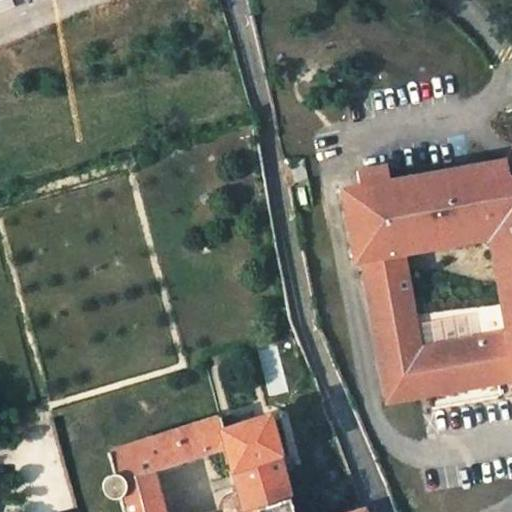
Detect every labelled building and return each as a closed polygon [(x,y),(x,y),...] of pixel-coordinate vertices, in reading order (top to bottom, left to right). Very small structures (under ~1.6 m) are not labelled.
[(511,146),(503,157),(504,162),(511,160),(511,146)] [(308,179),(304,157),(291,159),(296,182),(308,179)] [(403,251),(490,235),(507,332),(420,347),(406,269),(365,276),(387,400),(397,399),(511,378),(511,160),(504,162),(503,157),(389,179),(359,185),(343,188),(355,259),(362,258),(403,251)] [(359,185),(389,179),(387,165),(357,171),(359,185)] [(365,276),(406,269),(403,251),(362,258),(365,276)] [(118,495),(122,511),(292,511),(266,418),(223,431),(219,416),(108,451),(113,473),(110,473),(107,474),(104,477),(101,482),(101,487),(104,492),(108,496),(111,497),(113,497),(116,497),(118,495)]
